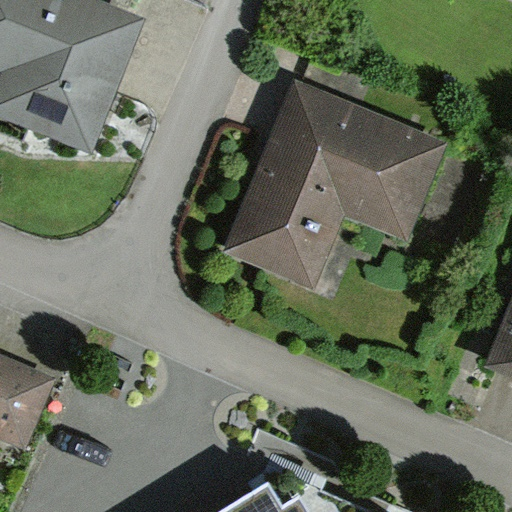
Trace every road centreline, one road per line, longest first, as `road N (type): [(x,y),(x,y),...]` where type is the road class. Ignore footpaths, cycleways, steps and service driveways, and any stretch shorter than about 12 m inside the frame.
road 1 (residential): [(511,483),(113,308)]
road 2 (residential): [(113,308),(242,0)]
road 3 (residential): [(113,308),(0,260)]
